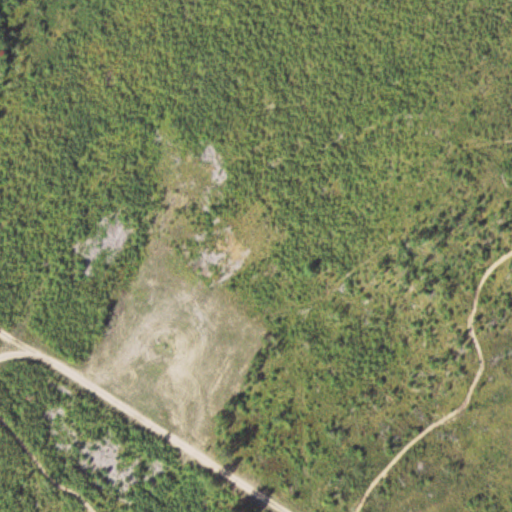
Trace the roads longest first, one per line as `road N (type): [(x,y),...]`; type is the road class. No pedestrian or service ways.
road 1 (track): [(511,240),(500,249),(453,382),(350,511),(38,461),(0,417)]
road 2 (track): [(290,511),(30,345),(0,357)]
